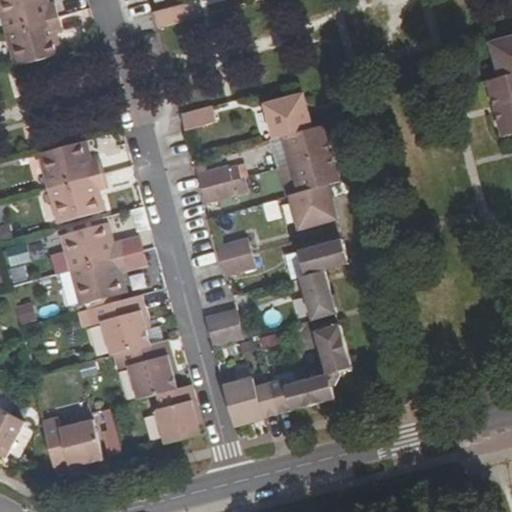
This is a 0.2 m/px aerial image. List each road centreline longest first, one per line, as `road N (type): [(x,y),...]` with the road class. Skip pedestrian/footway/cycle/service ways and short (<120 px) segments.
road 1 (residential): [(106,0),(237,483)]
road 2 (tertiary): [(237,483),(511,413)]
road 3 (tertiary): [(117,511),(237,483)]
